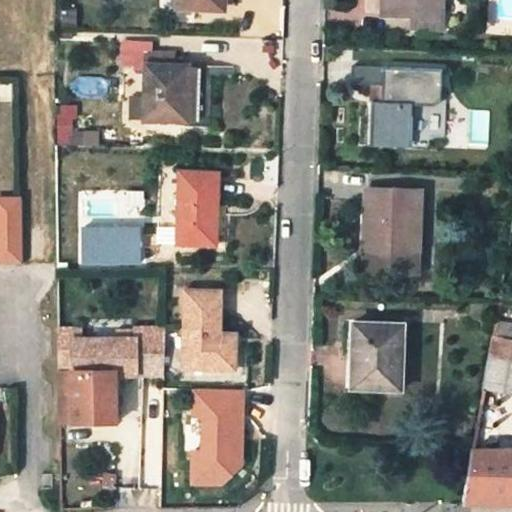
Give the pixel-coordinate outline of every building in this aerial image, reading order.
[(176,0),(176,7),(221,10),(222,0),(176,0)] [(383,0),(383,12),(412,13),(412,27),(440,28),(440,0),(383,0)] [(152,52),(152,44),(124,44),(124,64),(145,64),(152,64),(152,52)] [(186,120),(186,65),(174,65),(174,52),(152,52),(152,64),(145,64),(145,119),(186,120)] [(412,68),(351,67),(351,82),(372,83),(383,83),(382,100),(372,100),(371,145),(410,147),(412,104),(412,68)] [(422,104),(422,68),(412,68),(412,104),(422,104)] [(372,83),(372,100),(382,100),(383,83),(372,83)] [(99,131),(75,131),(75,105),(59,105),(59,144),(99,144),(99,131)] [(219,172),(178,171),(177,243),(211,244),(211,221),(218,221),(219,172)] [(420,189),(366,188),(364,246),(419,247),(420,189)] [(364,246),(363,271),(418,272),(419,247),(364,246)] [(221,291),(185,290),(184,367),(235,368),(236,341),(220,340),(220,333),(221,291)] [(511,323),(495,320),(482,387),(511,391),(511,323)] [(402,388),(405,324),(354,322),(354,339),(358,339),(356,386),(402,388)] [(79,327),(56,328),(57,370),(72,370),(116,369),(116,373),(137,373),(137,360),(164,360),(165,327),(136,327),(136,337),(79,339),(79,327)] [(354,339),(347,338),(346,386),(356,386),(358,339),(354,339)] [(116,369),(72,370),(57,370),(58,422),(74,422),(117,420),(116,373),(116,369)] [(511,437),(473,437),(471,447),(460,504),(511,503),(511,437)]
